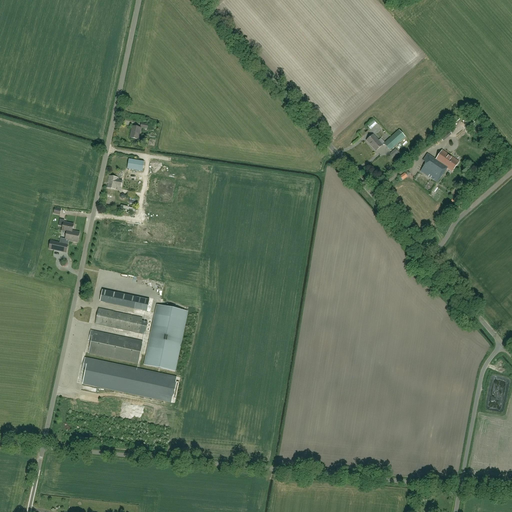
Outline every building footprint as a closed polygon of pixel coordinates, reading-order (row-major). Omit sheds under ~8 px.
[(139,140),(141,128),(133,126),(131,134),(132,134),(132,138),(139,140)] [(399,130),(385,143),(386,145),(390,151),(406,137),(399,130)] [(383,145),(386,145),(385,143),(381,138),(379,141),(373,135),(367,141),(376,151),(383,145)] [(453,171),(459,162),(442,151),(436,160),(427,154),(423,161),(426,163),(421,171),(438,182),(448,167),(453,171)] [(144,162),(129,159),(128,169),(142,171),(144,162)] [(132,173),(131,181),(144,183),(145,175),(132,173)] [(118,180),(118,178),(109,176),(107,188),(116,190),(117,186),(121,187),(122,181),(118,180)] [(153,176),(150,199),(180,203),(179,211),(199,214),(199,209),(187,207),(187,205),(196,206),(199,181),(153,176)] [(125,180),(123,190),(136,192),(137,188),(143,189),(144,184),(125,180)] [(159,208),(159,203),(150,202),(149,208),(153,208),(152,212),(171,215),(171,210),(159,208)] [(72,231),(74,224),(64,222),(62,231),(67,232),(65,240),(67,240),(69,240),(77,242),(79,233),(72,231)] [(62,244),(68,245),(69,240),(67,240),(65,240),(61,239),(60,243),(50,241),(49,249),(61,252),(62,244)] [(150,300),(102,290),(100,302),(147,312),(150,300)] [(178,371),(188,310),(156,305),(146,366),(178,371)] [(100,310),(96,324),(121,330),(122,333),(119,334),(129,336),(130,334),(137,335),(140,334),(143,335),(146,334),(147,327),(134,324),(131,316),(118,313),(111,315),(106,314),(106,317),(102,316),(102,314),(102,310),(100,310)] [(120,361),(139,364),(141,352),(138,351),(140,345),(143,345),(143,342),(128,339),(128,338),(94,332),(89,354),(120,360),(120,361)] [(83,386),(177,402),(182,378),(178,377),(176,389),(111,378),(112,374),(115,374),(116,370),(117,365),(86,359),(84,370),(86,371),(83,386)] [(165,386),(171,387),(172,378),(169,377),(169,380),(166,379),(167,376),(133,369),(133,370),(130,370),(129,377),(148,381),(147,384),(165,387),(165,386)]
